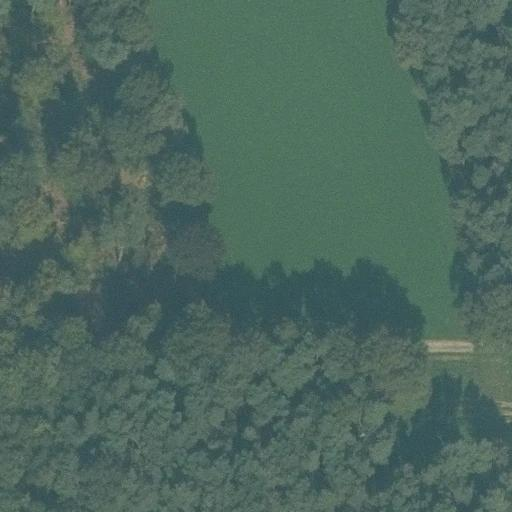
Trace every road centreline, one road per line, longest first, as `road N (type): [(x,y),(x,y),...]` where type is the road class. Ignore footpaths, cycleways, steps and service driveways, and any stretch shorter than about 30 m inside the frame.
road 1 (track): [(237,379),(511,339)]
road 2 (track): [(0,414),(237,379)]
road 3 (track): [(237,379),(205,511)]
